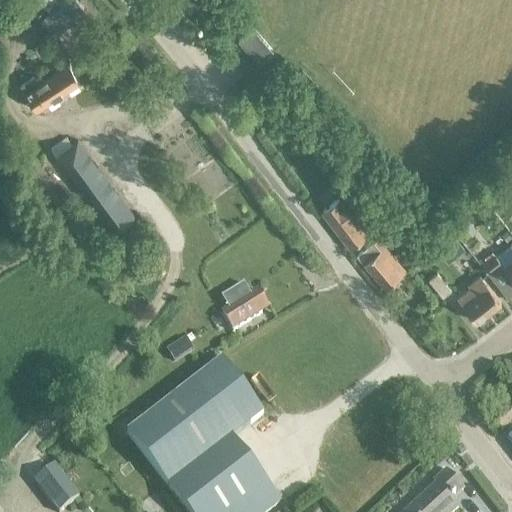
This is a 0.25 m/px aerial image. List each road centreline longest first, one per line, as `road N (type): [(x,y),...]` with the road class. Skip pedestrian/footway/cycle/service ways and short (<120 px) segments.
road 1 (residential): [(437,390),(127,0)]
road 2 (residential): [(511,488),(437,390)]
